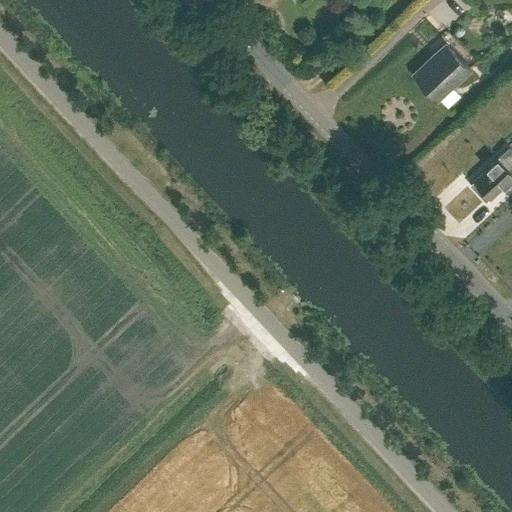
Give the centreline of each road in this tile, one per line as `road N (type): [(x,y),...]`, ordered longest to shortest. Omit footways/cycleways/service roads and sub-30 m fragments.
road 1 (unclassified): [(447,511),(0,34)]
road 2 (unclassified): [(511,327),(200,0)]
